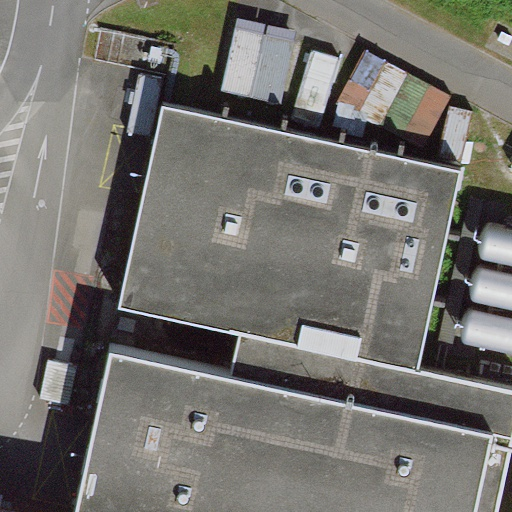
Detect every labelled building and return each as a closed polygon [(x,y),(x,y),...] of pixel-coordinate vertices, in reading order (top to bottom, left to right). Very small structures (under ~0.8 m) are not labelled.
[(259,25),(230,19),(215,92),(244,98),(259,25)] [(259,25),(244,98),(273,104),(288,31),(259,25)] [(386,58),(366,47),(339,96),(358,107),(386,58)] [(332,59),(304,50),(286,109),(314,117),(332,59)] [(406,69),(387,58),(359,107),(379,118),(406,69)] [(427,81),(407,70),(380,119),(400,130),(427,81)] [(447,92),(428,82),(400,130),(420,141),(447,92)] [(466,166),(165,100),(145,201),(135,253),(121,303),(244,328),(423,366),(466,166)] [(474,108),(452,103),(442,147),(463,153),(474,108)] [(511,146),(502,167),(511,172),(511,146)] [(511,224),(492,220),(485,253),(511,259),(511,224)] [(511,270),(484,264),(477,297),(511,304),(511,270)] [(511,313),(476,305),(469,338),(511,347),(511,313)] [(95,429),(77,511),(501,511),(511,466),(511,386),(423,366),(244,328),(233,371),(113,346),(95,429)]
